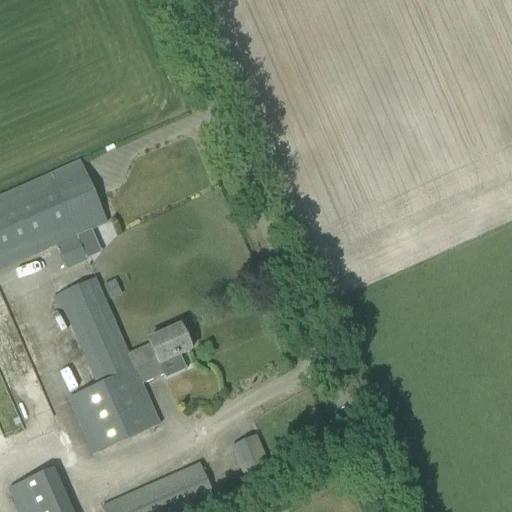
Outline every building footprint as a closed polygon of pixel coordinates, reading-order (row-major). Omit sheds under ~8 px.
[(0,197),(0,271),(55,247),(65,270),(67,269),(85,261),(75,238),(105,225),(78,163),(0,197)] [(56,297),(51,299),(55,310),(60,307),(62,310),(72,333),(82,356),(95,385),(77,393),(66,398),(91,456),(159,426),(141,385),(162,376),(158,366),(171,360),(189,352),(179,328),(161,336),(159,333),(145,339),(148,345),(128,354),(95,278),(55,295),(56,297)] [(113,281),(103,285),(109,301),(120,296),(113,281)] [(230,448),(244,482),(269,472),(254,438),(230,448)] [(97,509),(98,511),(180,511),(214,497),(199,464),(97,509)] [(6,490),(15,511),(69,511),(51,471),(6,490)]
